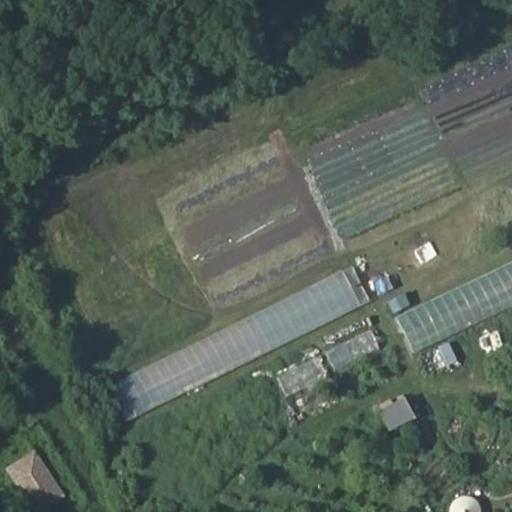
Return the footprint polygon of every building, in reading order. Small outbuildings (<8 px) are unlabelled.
[(407,341),(511,301),(511,260),(393,305),(407,341)] [(332,368),(379,354),(373,334),(326,348),(332,368)] [(292,400),(328,374),(313,355),(277,380),(292,400)] [(391,431),(416,416),(402,394),(377,409),(391,431)] [(379,411),(344,423),(351,443),(386,430),(379,411)] [(32,511),(36,511),(65,495),(35,446),(4,466),(32,511)] [(446,505),(449,511),(481,511),(469,492),(446,505)]
